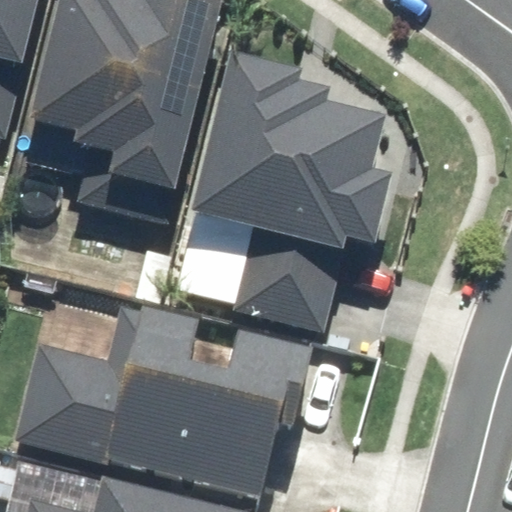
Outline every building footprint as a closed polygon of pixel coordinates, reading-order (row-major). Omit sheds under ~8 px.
[(47,67),(63,0),(0,0),(0,156),(8,158),(13,139),(20,140),(39,65),(47,67)] [(199,191),(249,0),(88,0),(55,124),(101,136),(98,146),(106,149),(91,204),(181,227),(191,189),(199,191)] [(256,56),(217,215),(269,228),(248,311),(336,333),(356,250),(368,252),(371,240),(400,247),(417,178),(397,173),(410,120),(350,105),(354,91),(323,84),(326,73),(256,56)] [(54,346),(29,444),(123,468),(125,459),(288,501),(308,426),(319,428),(329,389),(339,353),(266,335),(256,375),(214,364),(224,325),(168,310),(165,319),(160,318),(161,315),(137,309),(136,312),(123,364),(54,346)] [(254,511),(127,482),(120,511),(78,511),(44,504),(41,511),(254,511)]
